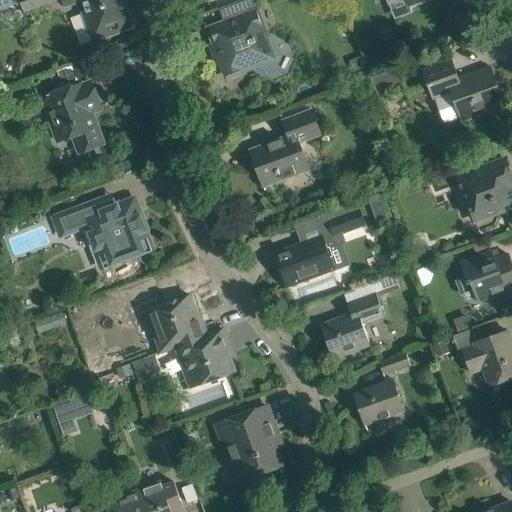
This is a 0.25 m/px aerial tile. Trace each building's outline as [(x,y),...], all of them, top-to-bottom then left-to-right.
[(14,0),(0,0),(0,9),(16,4),(14,0)] [(19,0),(24,12),(53,0),(19,0)] [(63,0),(65,6),(81,0),(83,0),(94,29),(99,44),(135,31),(129,16),(123,0),(119,0),(63,0)] [(218,63),(232,58),(242,54),(248,68),(272,59),(250,0),(243,0),(238,3),(219,9),(224,23),(212,27),(220,49),(213,51),(218,63)] [(386,0),(388,3),(397,0),(407,0),(410,8),(431,1),(430,0),(386,0)] [(361,57),(350,62),(354,73),(365,68),(361,57)] [(432,68),(423,72),(432,98),(434,97),(450,92),(460,118),(461,123),(468,120),(487,114),(484,104),(501,98),(490,69),(481,72),(458,80),(451,61),(432,68)] [(72,68),(57,73),(61,83),(75,78),(72,68)] [(398,68),(371,78),(376,92),(403,81),(398,68)] [(62,91),(42,99),(50,121),(58,142),(78,134),(84,151),(103,144),(91,112),(101,109),(96,96),(91,83),(82,86),(81,84),(62,91)] [(282,122),(288,137),(250,151),(264,187),(309,171),(298,143),(320,135),(311,111),(282,122)] [(511,174),(507,160),(488,167),(457,179),(472,220),(496,212),(511,206),(511,197),(506,181),(511,178),(511,174)] [(97,233),(102,246),(93,250),(99,266),(122,257),(141,250),(145,240),(148,239),(137,210),(139,209),(137,202),(97,217),(92,204),(56,218),(63,236),(87,227),(90,236),(97,233)] [(355,203),(326,213),(329,221),(334,236),(341,233),(363,225),(358,211),(355,203)] [(294,247),(275,254),(287,287),(295,284),(306,281),(333,270),(349,264),(341,244),(342,244),(345,243),(341,233),(334,236),(322,240),(321,237),(301,244),(294,247)] [(460,263),(468,286),(470,285),(477,303),(511,290),(511,265),(508,254),(494,259),(491,252),(460,263)] [(452,264),(449,257),(442,259),(444,267),(452,264)] [(352,316),(321,328),(332,357),(340,354),(351,350),(369,343),(362,324),(384,316),(377,297),(400,289),(395,274),(383,278),(370,283),(351,290),(343,293),(347,304),(352,316)] [(189,295),(171,302),(145,312),(160,353),(176,347),(207,336),(207,335),(202,323),(199,324),(189,295)] [(207,335),(207,336),(176,347),(191,388),(235,372),(225,344),(228,343),(223,329),(207,335)] [(483,369),(490,387),(511,378),(511,343),(508,331),(474,344),(474,345),(462,350),(464,355),(471,373),(483,369)] [(116,368),(131,362),(127,352),(89,365),(93,376),(116,368)] [(409,365),(405,353),(378,363),(383,375),(409,365)] [(138,380),(161,371),(155,355),(132,363),(138,380)] [(131,362),(116,368),(120,378),(134,373),(131,362)] [(405,412),(393,379),(353,394),(365,426),(405,412)] [(57,406),(63,425),(81,411),(77,400),(57,406)] [(282,466),(276,449),(282,447),(267,406),(217,425),(221,434),(227,453),(232,452),(243,480),(282,466)] [(163,486),(161,481),(137,490),(145,511),(185,511),(174,482),(163,486)] [(181,488),(187,503),(197,500),(192,485),(181,488)] [(145,511),(137,490),(123,495),(125,500),(106,507),(107,511),(145,511)] [(511,511),(511,502),(485,511),(511,511)]
